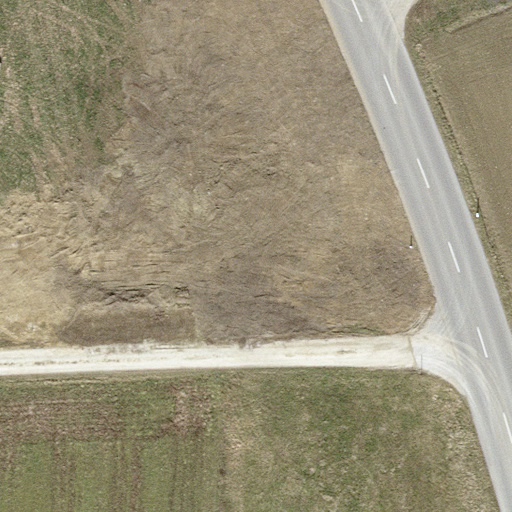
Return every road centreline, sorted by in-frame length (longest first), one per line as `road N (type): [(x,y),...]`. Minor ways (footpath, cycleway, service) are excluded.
road 1 (track): [(489,358),(0,365)]
road 2 (tertiary): [(511,438),(358,0)]
